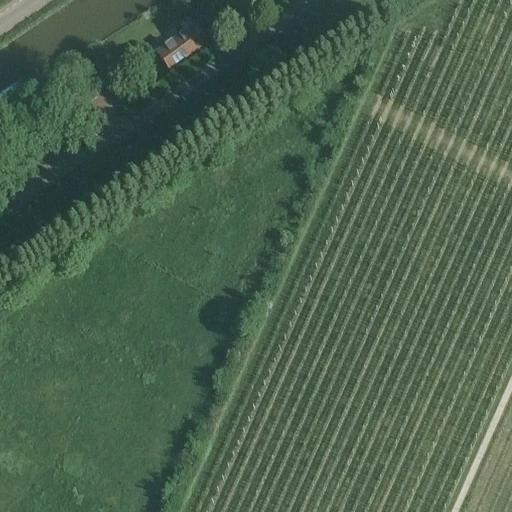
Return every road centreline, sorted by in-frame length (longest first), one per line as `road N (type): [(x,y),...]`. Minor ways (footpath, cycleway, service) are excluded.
road 1 (residential): [(315,0),(0,215)]
road 2 (track): [(454,511),(511,379)]
